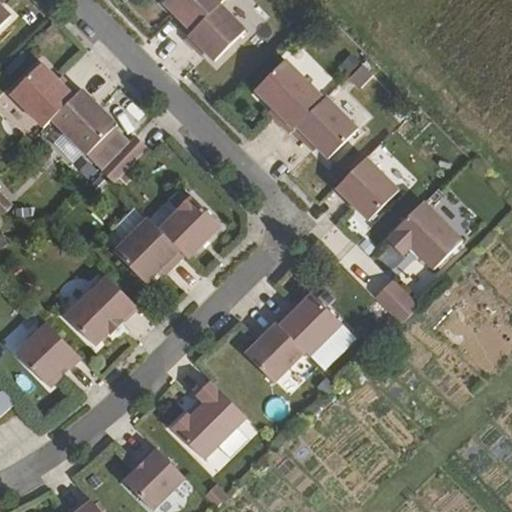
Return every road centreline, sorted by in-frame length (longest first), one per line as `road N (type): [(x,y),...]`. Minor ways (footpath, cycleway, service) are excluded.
road 1 (residential): [(79,0),(294,224),(126,394),(0,485)]
road 2 (track): [(511,173),(347,0)]
